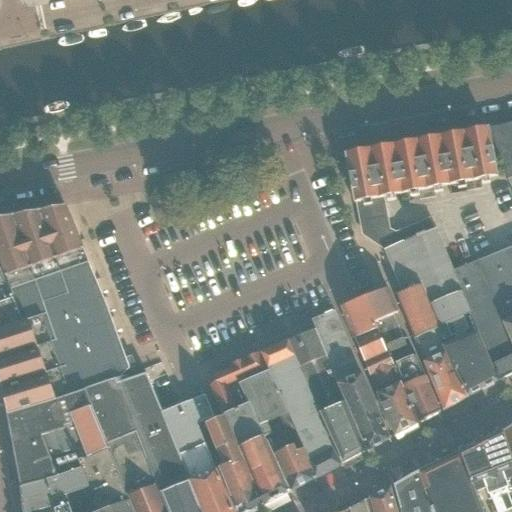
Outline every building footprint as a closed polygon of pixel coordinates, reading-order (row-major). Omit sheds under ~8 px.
[(511,123),(491,128),(489,128),(509,179),(511,178),(511,123)] [(429,139),(448,186),(466,182),(467,191),(484,188),(482,179),(498,176),(488,129),(429,139)] [(434,188),(448,186),(429,139),(392,146),(402,194),(418,191),(420,200),(436,197),(434,188)] [(385,197),(402,194),(392,146),(376,149),(385,197)] [(391,230),(385,197),(376,149),(345,155),(355,203),(360,202),(367,234),(384,245),(386,250),(404,242),(407,241),(435,231),(429,217),(395,231),(391,230)] [(114,380),(114,381),(120,379),(130,369),(125,358),(106,306),(65,206),(0,218),(0,262),(1,266),(21,322),(0,329),(0,384),(1,388),(7,415),(82,391),(114,380)] [(497,382),(453,269),(438,230),(435,231),(407,241),(426,285),(443,325),(448,337),(444,339),(460,379),(468,398),(497,382)] [(404,293),(426,285),(407,241),(404,242),(386,250),(385,250),(404,293)] [(511,342),(511,247),(479,262),(487,282),(511,342)] [(478,259),(453,269),(497,382),(511,375),(511,342),(487,282),(479,262),(478,259)] [(0,329),(21,322),(1,266),(0,265),(0,329)] [(414,336),(443,325),(426,285),(404,293),(398,295),(414,336)] [(374,322),(394,314),(398,313),(389,288),(364,298),(374,322)] [(377,329),(374,322),(364,298),(343,307),(365,363),(387,354),(377,329)] [(313,319),(317,329),(366,452),(389,440),(336,310),(313,319)] [(387,354),(407,346),(407,345),(394,314),(374,322),(377,329),(387,354)] [(468,398),(460,379),(444,339),(448,337),(443,325),(414,336),(444,411),(468,398)] [(342,465),(366,452),(317,329),(289,341),(315,404),(342,465)] [(312,405),(315,404),(289,341),(263,352),(263,351),(262,351),(270,371),(287,418),(307,462),(300,466),(308,483),(340,466),(312,405)] [(409,407),(417,425),(440,413),(412,345),(407,346),(387,354),(403,393),(409,407)] [(241,383),(270,371),(262,351),(231,366),(232,367),(216,375),(212,387),(214,395),(241,383)] [(387,354),(365,363),(395,437),(417,425),(409,407),(403,393),(387,354)] [(176,450),(143,370),(120,379),(114,381),(82,391),(89,407),(105,447),(136,434),(142,451),(154,480),(166,508),(167,511),(201,511),(179,457),(176,450)] [(271,451),(290,493),(308,483),(300,466),(307,462),(287,418),(270,371),(241,383),(268,448),(271,446),(273,450),(271,451)] [(253,511),(290,493),(271,451),(273,450),(271,446),(268,448),(241,383),(214,395),(224,419),(207,426),(224,467),(219,469),(236,511),(253,511)] [(70,414),(89,407),(82,391),(7,415),(11,439),(39,430),(42,436),(65,430),(64,426),(73,423),(70,414)] [(107,450),(105,447),(89,407),(70,414),(73,423),(64,426),(65,430),(42,436),(39,430),(11,439),(20,488),(21,488),(39,482),(46,481),(81,469),(79,463),(107,451),(107,450)] [(511,426),(502,431),(511,463),(511,426)] [(511,511),(511,463),(502,431),(459,453),(477,511),(511,511)] [(143,453),(142,451),(136,434),(105,447),(107,450),(107,451),(109,454),(132,511),(167,511),(166,508),(157,486),(154,480),(143,453)] [(179,457),(201,511),(233,511),(205,445),(179,457)] [(132,511),(109,454),(107,451),(79,463),(81,469),(89,488),(66,496),(69,504),(71,511),(132,511)] [(477,511),(459,453),(414,475),(393,487),(401,511),(477,511)] [(54,510),(69,504),(66,496),(89,488),(81,469),(46,481),(39,482),(21,488),(23,511),(35,511),(52,506),(54,510)] [(395,511),(390,489),(370,499),(373,511),(395,511)] [(373,511),(370,499),(369,500),(346,511),(345,511),(373,511)]
